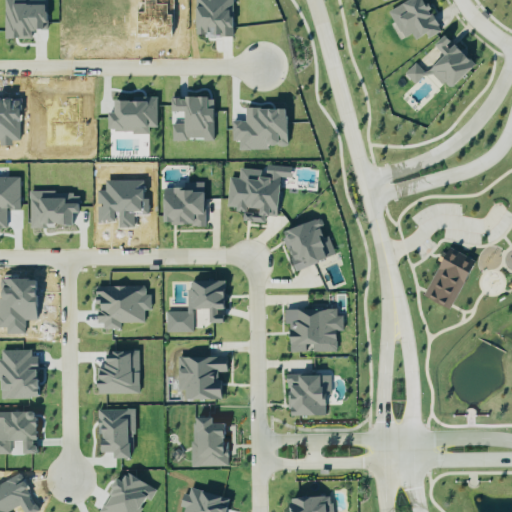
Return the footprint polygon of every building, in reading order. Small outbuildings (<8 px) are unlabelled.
[(7,0),(9,38),(36,38),(36,29),(51,29),(50,0),(7,0)] [(413,0),(393,9),(406,38),(416,33),(419,41),(443,30),(430,0),(413,0)] [(433,70),(453,90),(480,65),(450,34),(439,45),(449,55),(433,70)] [(408,73),(418,84),(429,73),(419,62),(408,73)] [(218,140),(218,98),(176,97),(176,111),(189,111),(189,124),(175,123),(175,139),(218,140)] [(160,98),(134,98),(134,99),(119,99),(119,113),(112,113),(113,132),(152,131),(152,127),(161,127),(160,98)] [(285,177),(294,178),(295,167),(271,165),(270,176),(263,176),(264,170),(243,168),(242,178),(233,177),(230,207),(240,208),(239,212),(247,212),(247,221),(268,223),(269,215),(282,216),(285,177)] [(167,185),(168,226),(209,224),(207,183),(167,185)] [(286,232),(298,270),(337,257),(324,219),(286,232)] [(479,261),(451,247),(443,262),(444,262),(428,296),(455,309),(479,261)] [(170,331),(202,331),(202,322),(196,322),(196,309),(214,309),(214,324),(228,323),(228,312),(230,312),(230,281),(191,281),(191,311),(169,311),(170,331)] [(340,352),(340,331),(346,331),(346,316),(340,316),(340,309),(288,310),(288,324),(293,324),(294,352),(310,352),(310,345),(317,345),(317,352),(340,352)] [(189,400),(226,399),(226,384),(221,384),(221,372),(231,372),(231,357),(182,358),(183,390),(189,390),(189,400)] [(330,416),(329,395),(334,395),(333,375),(290,375),(290,388),(293,388),(293,416),(330,416)] [(197,467),(233,467),(232,442),(230,442),(230,424),(218,424),(218,418),(196,418),(197,467)] [(335,511),(335,497),(294,500),(294,511),(335,511)]
